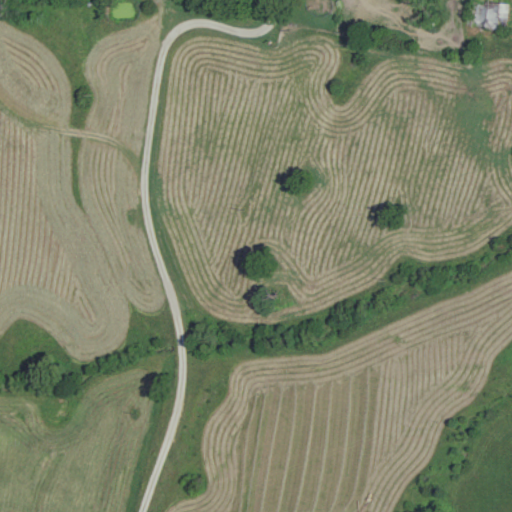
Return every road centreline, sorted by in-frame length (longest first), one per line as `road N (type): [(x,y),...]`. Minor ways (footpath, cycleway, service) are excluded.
road 1 (residential): [(147,511),(179,426),(186,381),(183,325),(149,211),(170,45),(192,25),(267,35),(279,0)]
road 2 (residential): [(267,35),(393,54),(471,42)]
